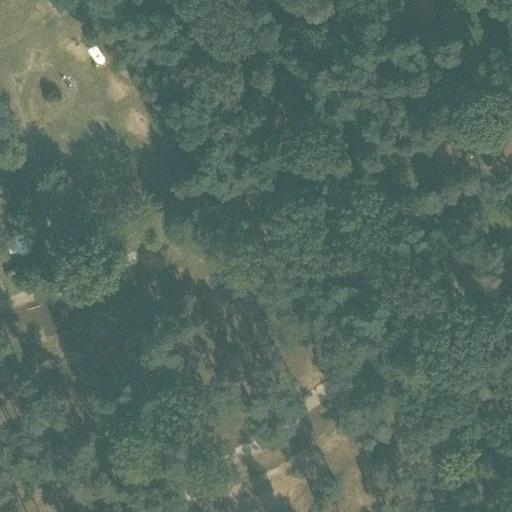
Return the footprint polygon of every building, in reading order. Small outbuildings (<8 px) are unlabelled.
[(42,0),(41,1),(52,14),(70,0),(42,0)] [(402,0),(401,15),(430,18),(431,0),(402,0)] [(283,99),(321,88),(313,61),(275,72),(283,99)] [(115,73),(102,87),(120,103),(132,89),(115,73)] [(484,142),(507,159),(511,151),(511,113),(508,111),(484,142)] [(430,171),(458,164),(447,125),(420,132),(430,171)] [(0,174),(0,198),(11,196),(4,174),(0,174)] [(282,207),(282,192),(237,191),(237,207),(282,207)] [(454,268),(450,228),(422,231),(426,271),(454,268)] [(330,251),(330,236),(285,233),(285,249),(330,251)] [(247,294),(248,279),(203,277),(202,292),(247,294)] [(183,298),(183,282),(138,282),(138,297),(183,298)] [(374,303),(374,288),(330,287),(329,302),(374,303)] [(108,326),(102,312),(61,330),(67,344),(108,326)] [(218,350),(254,340),(250,325),(214,336),(218,350)] [(338,342),(339,327),(294,325),(294,340),(338,342)] [(192,354),(186,340),(145,358),(151,372),(192,354)] [(0,383),(13,377),(0,352),(0,383)] [(98,374),(91,360),(50,378),(56,392),(98,374)] [(421,396),(419,380),(374,386),(376,402),(421,396)] [(241,399),(235,385),(194,403),(200,417),(241,399)] [(133,426),(133,410),(88,410),(88,425),(133,426)] [(343,431),(329,423),(308,463),(322,470),(343,431)] [(458,438),(457,423),(412,425),(413,440),(458,438)] [(22,431),(7,428),(0,464),(0,472),(13,475),(22,431)] [(65,464),(50,461),(41,505),(56,508),(65,464)] [(350,511),(370,475),(357,468),(335,507),(344,511),(350,511)] [(478,490),(478,475),(433,475),(433,490),(478,490)] [(304,505),(304,490),(259,490),(259,505),(304,505)] [(105,511),(110,507),(97,498),(87,511),(105,511)]
